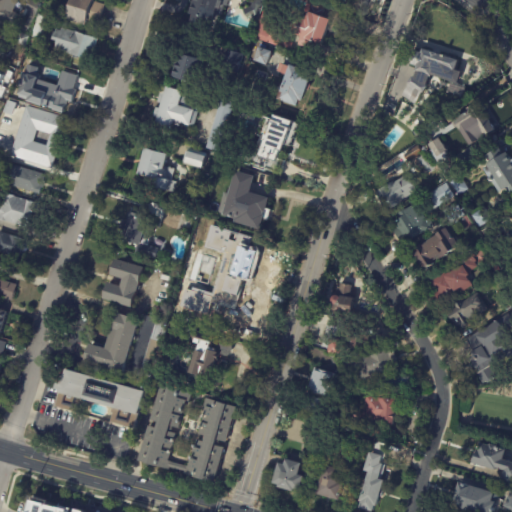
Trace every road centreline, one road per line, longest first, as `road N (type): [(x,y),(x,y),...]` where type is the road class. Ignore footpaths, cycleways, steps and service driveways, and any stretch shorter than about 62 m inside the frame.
road 1 (residential): [(238,511),(400,0)]
road 2 (residential): [(0,459),(142,0)]
road 3 (residential): [(412,511),(440,386),(429,354),(332,197)]
road 4 (primary): [(227,511),(0,448)]
